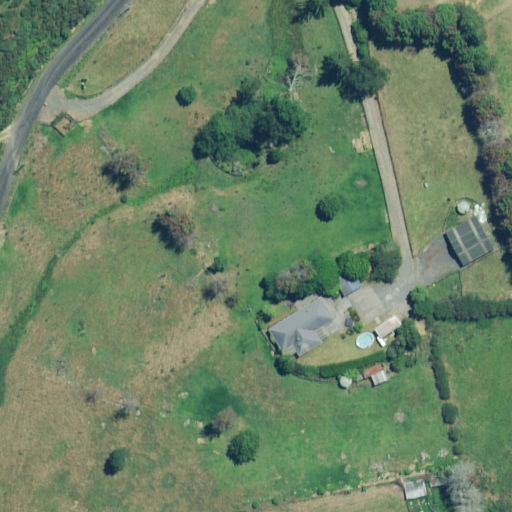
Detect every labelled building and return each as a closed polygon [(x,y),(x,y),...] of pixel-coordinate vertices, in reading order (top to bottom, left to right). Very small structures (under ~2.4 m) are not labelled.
[(471,209),(464,200),(455,207),(462,215),(471,209)] [(486,254),(467,220),(445,232),(463,266),(486,254)] [(362,286),(352,269),(335,279),(344,296),(362,286)] [(334,321),(320,298),(269,330),(286,358),(297,352),(300,357),(323,342),(316,332),(334,321)] [(402,325),(394,315),(373,329),(380,340),(402,325)] [(354,375),(357,382),(370,376),(367,369),(354,375)] [(387,380),(383,370),(371,375),(375,385),(387,380)] [(347,373),(337,379),(344,389),(353,383),(347,373)] [(408,489),(411,498),(429,494),(427,484),(408,489)] [(437,494),(426,495),(428,508),(439,507),(437,494)]
